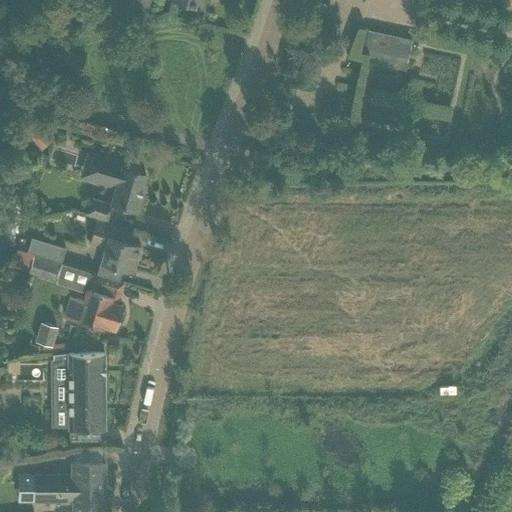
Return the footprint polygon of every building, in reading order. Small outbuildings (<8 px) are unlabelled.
[(114,0),(114,3),(134,9),(136,0),(114,0)] [(410,66),(418,39),(373,26),(364,53),(410,66)] [(145,173),(121,166),(122,163),(94,155),(88,178),(115,186),(110,202),(136,210),(144,184),(142,184),(145,173)] [(85,213),(107,221),(112,208),(103,205),(104,201),(91,196),(85,213)] [(14,204),(0,208),(0,225),(8,223),(19,219),(14,204)] [(95,219),(89,241),(104,245),(99,262),(101,262),(122,268),(132,271),(140,244),(129,241),(132,230),(113,224),(95,219)] [(30,238),(26,252),(61,262),(65,248),(30,238)] [(55,281),(60,265),(32,257),(28,273),(55,281)] [(93,274),(93,273),(91,273),(83,300),(70,296),(64,316),(77,320),(101,328),(102,325),(115,329),(117,323),(119,324),(120,322),(122,319),(122,317),(123,314),(123,311),(121,310),(122,305),(116,303),(122,283),(93,274)] [(57,326),(41,321),(35,341),(51,346),(57,326)] [(68,352),(68,360),(64,360),(64,358),(56,358),(56,360),(52,360),(52,382),(68,382),(68,428),(69,428),(69,447),(99,444),(99,428),(104,428),(104,352),(68,352)] [(103,511),(104,460),(84,460),(71,460),(71,474),(34,474),(34,500),(59,500),(59,502),(72,502),(71,511),(103,511)]
